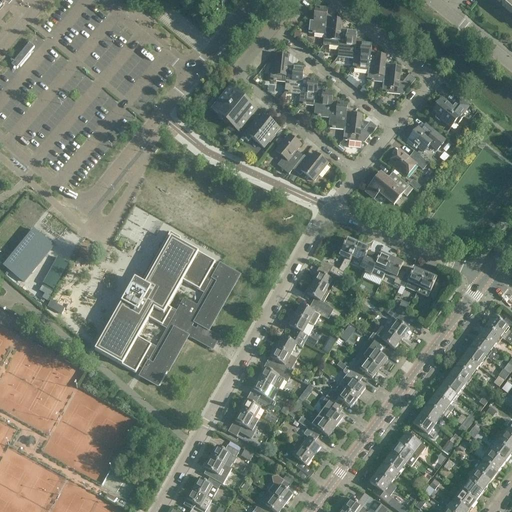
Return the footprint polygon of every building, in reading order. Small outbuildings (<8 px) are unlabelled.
[(0,0),(0,9),(5,4),(4,3),(5,2),(7,0),(7,1),(8,0),(10,1),(11,0),(0,0)] [(181,0),(195,11),(203,0),(215,0),(222,5),(226,0),(181,0)] [(511,0),(495,0),(511,13),(511,0)] [(309,34),(324,36),(325,36),(325,33),(331,34),(333,20),(327,19),(328,9),(316,8),(314,22),(310,21),(309,34)] [(343,21),(333,20),(331,34),(325,33),(325,36),(324,36),(323,46),(339,48),(340,45),(345,46),(346,40),(341,39),(343,21)] [(347,32),(346,40),(345,46),(340,45),(339,48),(338,58),(354,60),(354,57),(360,58),(362,44),(356,43),(357,33),(347,32)] [(372,45),(362,44),(360,58),(354,57),(354,60),(353,70),(368,72),(369,72),(369,69),(375,70),(376,64),(370,63),(372,45)] [(270,82),(286,84),(286,81),(292,82),(294,67),(288,67),(289,57),(277,55),(275,70),(271,69),(270,82)] [(376,56),(376,64),(375,70),(369,69),(369,72),(368,72),(367,82),(383,84),(384,81),(390,82),(391,68),(386,67),(387,57),(376,56)] [(304,69),(294,67),(292,82),(286,81),(286,84),(285,94),(300,96),(301,96),(301,93),(307,94),(309,79),(303,79),(304,69)] [(402,69),(391,68),(390,82),(384,81),(383,84),(382,94),(403,96),(416,80),(409,75),(403,83),(400,83),(402,69)] [(319,80),(309,79),(307,94),(301,93),(301,96),(300,96),(299,106),(315,108),(316,105),(322,105),(322,99),(317,98),(319,80)] [(230,89),(213,110),(217,114),(227,113),(228,114),(229,115),(230,124),(234,128),(251,106),(245,101),(243,104),(241,102),(242,101),(241,99),(241,98),(239,97),(238,97),(237,98),(236,98),(234,97),(235,96),(235,94),(234,93),(230,89)] [(323,91),(322,99),(322,105),(316,105),(315,108),(314,118),(330,119),(330,117),(336,117),(338,103),(332,102),(333,92),(323,91)] [(442,121),(451,128),(451,129),(455,124),(458,125),(464,117),(462,116),(469,107),(459,99),(452,107),(442,99),(436,107),(438,108),(434,113),(437,116),(435,119),(440,123),(442,121)] [(348,104),(338,103),(336,117),(330,117),(330,119),(329,130),(344,131),(345,131),(345,129),(351,129),(353,115),(347,114),(348,104)] [(361,130),(361,128),(363,116),(353,115),(351,129),(345,129),(345,131),(344,131),(343,142),(364,144),(377,128),(370,123),(364,131),(361,130)] [(257,119),(250,128),(242,138),(248,142),(251,138),(264,149),(270,141),(272,140),(275,137),(274,136),(279,129),(267,119),(262,124),(257,119)] [(430,138),(418,128),(409,140),(424,153),(430,145),(437,151),(446,141),(434,132),(430,138)] [(289,176),(293,171),(298,165),(290,159),(301,146),(289,137),(277,152),(284,158),(278,166),(289,176)] [(423,170),(428,164),(414,152),(409,159),(400,151),(389,164),(405,177),(415,164),(423,170)] [(304,157),(298,165),(293,171),(301,177),(304,173),(314,181),(327,165),(316,156),(311,162),(304,157)] [(381,174),(366,193),(374,200),(379,194),(394,206),(403,195),(407,198),(413,190),(409,187),(393,174),(388,180),(381,174)] [(410,185),(419,191),(422,186),(413,180),(410,185)] [(34,231),(5,267),(23,283),(53,246),(34,231)] [(135,280),(95,351),(136,374),(140,367),(144,370),(141,377),(157,385),(159,387),(160,387),(162,383),(165,378),(166,376),(166,375),(167,374),(167,373),(173,362),(174,361),(175,359),(182,345),(187,337),(191,339),(196,330),(192,328),(195,323),(199,326),(208,331),(224,303),(228,296),(239,276),(221,266),(220,266),(216,273),(212,270),(216,263),(179,242),(180,239),(170,233),(158,256),(142,284),(135,280)] [(348,239),(341,253),(339,257),(345,260),(340,271),(333,268),(330,274),(327,272),(341,281),(342,279),(353,259),(352,258),(359,244),(348,239)] [(370,249),(359,244),(352,258),(353,259),(363,263),(361,269),(366,272),(367,272),(372,260),(366,257),(370,249)] [(366,272),(365,273),(371,276),(382,281),(384,276),(385,276),(392,259),(381,254),(377,262),(372,260),(367,272),(366,272)] [(58,258),(43,285),(54,291),(69,264),(58,258)] [(403,264),(392,259),(385,276),(396,281),(394,284),(400,287),(406,275),(400,272),(403,264)] [(417,294),(426,274),(414,269),(411,277),(406,275),(400,287),(406,290),(417,294)] [(327,272),(324,277),(319,274),(313,285),(330,294),(335,284),(338,285),(340,282),(348,287),(349,284),(342,279),(341,281),(327,272)] [(437,279),(426,274),(417,294),(429,299),(434,301),(441,288),(434,285),(437,279)] [(330,294),(313,285),(307,295),(315,300),(312,305),(335,318),(339,320),(341,317),(337,314),(338,312),(334,310),(334,311),(324,304),(330,294)] [(51,302),(48,307),(62,315),(65,309),(51,302)] [(301,306),(295,317),(315,328),(320,317),(329,321),(331,316),(335,318),(312,305),(309,310),(301,306)] [(400,308),(385,328),(402,341),(409,331),(402,326),(405,321),(416,329),(420,323),(400,308)] [(315,328),(295,317),(289,328),(297,332),(294,337),(306,343),(315,328)] [(509,328),(494,317),(487,327),(501,338),(509,328)] [(351,325),(342,337),(347,342),(357,330),(351,325)] [(501,338),(487,327),(479,337),(494,348),(501,338)] [(402,341),(385,328),(377,337),(374,334),(370,340),(384,351),(388,346),(394,351),(402,341)] [(283,338),(277,348),(291,356),(297,345),(303,349),(306,343),(294,337),(291,342),(283,338)] [(494,348),(479,337),(472,347),(487,358),(494,348)] [(362,350),(359,354),(363,357),(380,370),(387,360),(381,355),(384,351),(370,340),(366,345),(362,350)] [(487,358),(472,347),(465,356),(479,367),(487,358)] [(291,356),(277,348),(271,359),(279,364),(276,368),(289,376),(298,360),(291,356)] [(479,367),(465,356),(457,366),(472,377),(479,367)] [(380,370),(363,357),(360,361),(362,363),(358,368),(352,364),(348,369),(362,380),(366,375),(372,380),(380,370)] [(472,377),(457,366),(450,376),(465,387),(472,377)] [(266,369),(260,380),(279,391),(285,381),(288,383),(292,377),(289,376),(276,368),(274,374),(266,369)] [(365,390),(359,385),(362,380),(348,369),(347,368),(343,374),(347,376),(340,386),(358,400),(365,390)] [(465,387),(450,376),(443,386),(457,396),(465,387)] [(279,391),(260,380),(254,391),(261,395),(258,401),(270,407),(273,409),(276,403),(273,402),(279,391)] [(350,409),(358,400),(340,386),(335,392),(331,392),(326,399),(340,409),(344,404),(350,409)] [(457,396),(443,386),(436,395),(450,406),(457,396)] [(505,387),(502,391),(508,395),(511,391),(505,387)] [(450,406),(436,395),(428,405),(443,416),(450,406)] [(343,419),(337,414),(340,409),(326,399),(320,406),(321,413),(319,416),(321,417),(323,419),(336,429),(343,419)] [(248,401),(242,412),(255,420),(262,409),(267,412),(270,407),(258,401),(256,406),(248,401)] [(294,419),(305,405),(299,401),(292,411),(292,410),(289,414),(289,415),(294,419)] [(443,416),(428,405),(421,415),(436,426),(443,416)] [(255,420),(242,412),(235,423),(243,428),(240,433),(256,442),(258,439),(261,441),(263,437),(260,436),(260,437),(249,431),(253,425),(258,428),(260,423),(255,420)] [(436,426),(421,415),(414,425),(428,436),(436,426)] [(336,429),(323,419),(321,417),(318,420),(317,419),(312,425),(302,418),(298,423),(308,431),(318,439),(322,434),(329,439),(336,429)] [(465,423),(463,426),(468,430),(470,427),(473,424),(468,419),(465,423)] [(318,439),(308,431),(304,436),(309,439),(301,449),(314,458),(321,448),(315,443),(318,439)] [(511,437),(506,433),(499,443),(511,452),(511,437)] [(407,434),(399,444),(413,455),(421,445),(407,434)] [(474,441),(468,436),(465,440),(471,444),(474,441)] [(506,463),(511,455),(511,452),(499,443),(496,441),(489,451),(506,463)] [(413,455),(399,444),(392,454),(406,465),(413,455)] [(314,458),(301,449),(297,445),(286,460),(295,468),(299,462),(307,468),(314,458)] [(217,448),(211,459),(230,470),(233,465),(234,465),(237,460),(237,459),(240,453),(228,447),(225,453),(217,448)] [(250,463),(254,456),(245,451),(241,458),(250,463)] [(499,473),(506,463),(489,451),(485,456),(485,458),(482,461),(499,473)] [(406,465),(392,454),(384,464),(399,474),(406,465)] [(230,470),(211,459),(205,470),(213,474),(210,479),(222,486),(223,486),(232,470),(230,470)] [(499,473),(482,461),(484,463),(477,472),(491,483),(499,473)] [(399,474),(384,464),(377,473),(391,484),(399,474)] [(491,483),(477,472),(470,482),(484,493),(491,483)] [(377,473),(369,483),(377,489),(373,494),(388,505),(392,500),(392,499),(384,494),(391,484),(377,473)] [(293,496),(286,491),(291,486),(279,477),(273,478),(274,486),(268,493),(271,495),(285,506),(293,496)] [(218,491),(222,486),(210,479),(207,485),(199,480),(193,491),(212,502),(218,491)] [(484,493),(470,482),(462,492),(477,502),(484,493)] [(393,496),(398,486),(392,483),(387,494),(393,496)] [(207,498),(193,491),(187,502),(195,506),(192,511),(206,511),(212,502),(207,498)] [(469,511),(477,502),(462,492),(455,502),(469,511)] [(281,511),(285,506),(271,495),(268,493),(257,508),(262,511),(270,511),(272,511),(281,511)] [(351,500),(344,510),(346,511),(367,511),(363,509),(351,500)] [(469,511),(455,502),(448,511),(469,511)] [(371,511),(387,511),(375,503),(369,510),(371,511)]
